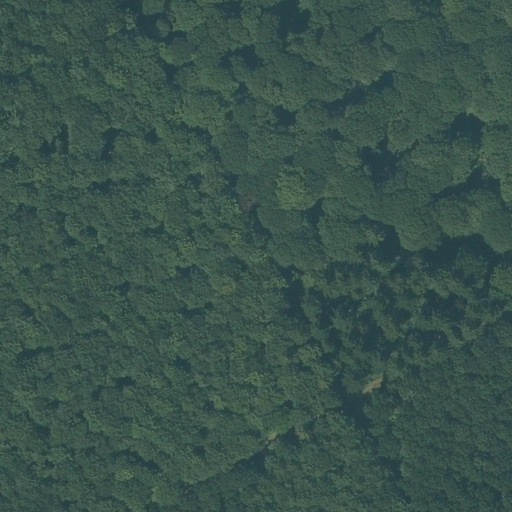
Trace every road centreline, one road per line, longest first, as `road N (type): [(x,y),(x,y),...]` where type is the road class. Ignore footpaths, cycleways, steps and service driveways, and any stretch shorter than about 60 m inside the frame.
road 1 (track): [(137,0),(350,398)]
road 2 (unknown): [(264,445),(238,412),(177,404),(35,414),(0,405)]
road 3 (track): [(140,511),(350,398)]
road 4 (track): [(350,398),(511,310)]
road 5 (track): [(350,398),(412,511)]
